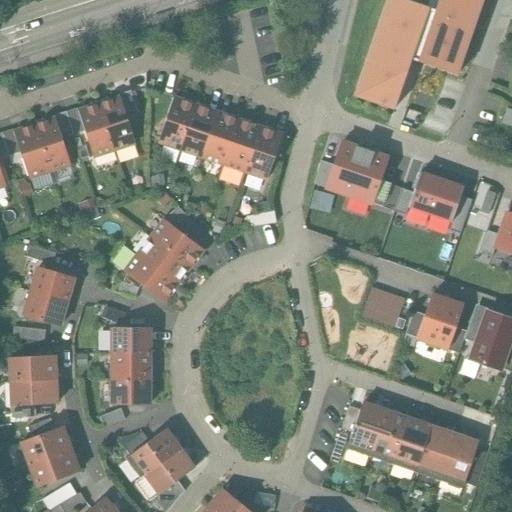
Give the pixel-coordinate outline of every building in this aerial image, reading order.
[(401,0),(387,0),(354,97),(394,111),(411,61),(457,77),(483,0),(438,0),(435,11),(401,0)] [(130,92),(119,95),(120,98),(127,118),(138,114),(130,92)] [(120,98),(99,105),(114,151),(135,144),(127,118),(120,98)] [(195,106),(173,98),(158,143),(180,151),(195,106)] [(99,105),(78,112),(84,132),(93,158),(114,151),(99,105)] [(195,106),(180,151),(202,158),(217,113),(195,106)] [(78,112),(77,109),(66,113),(73,136),(73,135),(84,132),(78,112)] [(66,113),(55,116),(55,119),(62,139),(73,136),(66,113)] [(239,121),(217,113),(202,158),(223,165),(239,121)] [(62,139),(55,119),(34,126),(49,172),(70,165),(62,139)] [(239,121),(223,165),(245,173),(260,128),(239,121)] [(34,126),(13,133),(20,153),(29,179),(49,172),(34,126)] [(260,128),(245,173),(267,180),(282,136),(260,128)] [(12,130),(1,134),(9,156),(20,153),(13,133),(12,130)] [(1,134),(0,134),(0,159),(8,157),(1,134)] [(387,159),(342,144),(326,189),(371,205),(387,159)] [(464,188),(420,173),(413,194),(408,209),(451,223),(451,224),(460,197),(464,188)] [(390,186),(382,208),(394,212),(401,190),(390,186)] [(401,190),(394,212),(405,216),(408,209),(413,194),(402,190),(401,190)] [(460,197),(451,224),(451,223),(448,231),(460,235),(472,201),(460,197)] [(193,223),(178,208),(169,216),(184,231),(193,223)] [(246,217),(248,229),(276,225),(274,213),(246,217)] [(511,214),(507,213),(494,250),(511,255),(511,214)] [(203,251),(164,221),(151,238),(190,268),(203,251)] [(190,268),(151,238),(138,256),(176,285),(190,268)] [(176,285),(138,256),(124,273),(163,303),(176,285)] [(74,278),(38,268),(31,292),(67,303),(74,278)] [(138,289),(118,281),(114,292),(134,300),(138,289)] [(404,300),(371,289),(361,318),(394,329),(404,300)] [(67,303),(31,292),(24,317),(59,327),(67,303)] [(463,306),(432,295),(424,316),(416,339),(416,340),(447,351),(455,328),(463,306)] [(125,315),(105,307),(101,318),(121,326),(125,315)] [(424,316),(413,312),(405,335),(416,339),(424,316)] [(511,336),(511,322),(485,314),(470,359),(482,363),(482,365),(488,367),(488,365),(501,369),(508,347),(511,336)] [(405,322),(398,320),(395,329),(402,331),(405,322)] [(46,331),(14,327),(12,339),(44,343),(46,331)] [(466,332),(455,328),(447,351),(458,355),(466,332)] [(149,329),(112,329),(112,354),(149,354),(149,329)] [(511,373),(511,348),(508,347),(501,369),(511,373)] [(149,354),(112,354),(112,380),(149,380),(149,354)] [(54,356),(10,359),(11,383),(56,380),(54,356)] [(56,380),(11,383),(12,407),(35,405),(57,404),(56,380)] [(149,380),(112,380),(112,405),(149,405),(149,380)] [(385,411),(362,403),(360,411),(352,433),(348,445),(371,453),(385,411)] [(35,405),(12,407),(13,419),(35,417),(35,405)] [(360,411),(349,407),(341,430),(352,433),(360,411)] [(121,409),(100,417),(104,428),(125,420),(121,409)] [(408,419),(385,411),(371,453),(393,461),(408,419)] [(51,419),(28,427),(32,438),(55,430),(51,419)] [(430,426),(408,419),(393,461),(416,469),(430,426)] [(430,426),(416,469),(441,477),(455,435),(430,426)] [(32,438),(20,443),(29,465),(70,450),(62,427),(55,430),(32,438)] [(149,442),(130,456),(144,476),(180,449),(166,430),(149,442)] [(142,433),(123,447),(130,456),(149,442),(142,433)] [(455,435),(441,477),(463,485),(478,443),(455,435)] [(180,449),(144,476),(158,495),(177,481),(194,468),(180,449)] [(70,450),(29,465),(37,488),(79,472),(70,450)] [(158,495),(155,498),(164,511),(167,511),(184,492),(177,481),(158,495)] [(69,484),(42,500),(49,511),(76,495),(69,484)] [(249,511),(223,490),(208,509),(211,511),(249,511)] [(76,495),(49,511),(71,511),(86,503),(80,493),(76,495)] [(116,511),(104,498),(88,511),(116,511)]
